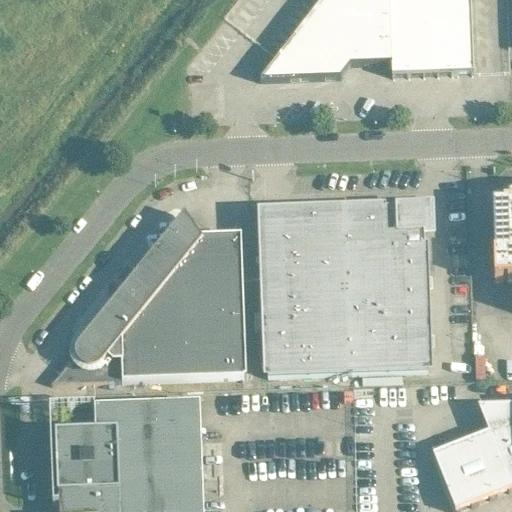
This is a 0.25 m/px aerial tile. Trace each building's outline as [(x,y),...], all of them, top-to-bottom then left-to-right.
[(327,0),(278,63),(279,63),(280,84),(340,82),(351,69),(391,68),(392,81),(473,78),(469,0),(327,0)] [(511,208),(503,209),(503,210),(504,210),(504,216),(499,221),(497,222),(498,259),(493,259),(494,286),(511,285),(511,208)] [(428,376),(423,222),(416,215),(378,217),(378,221),(262,224),(267,382),(428,376)] [(244,383),(239,244),(239,243),(202,244),(184,219),(157,253),(148,246),(147,247),(156,254),(150,269),(149,268),(144,269),(136,278),(127,270),(120,279),(130,286),(122,296),(78,350),(77,351),(77,352),(76,355),(75,356),(75,357),(75,360),(51,389),(244,383)] [(466,244),(466,233),(456,233),(456,244),(466,244)] [(203,511),(200,408),(94,412),(95,436),(55,437),(57,511),(203,511)] [(511,409),(478,411),(488,437),(433,460),(453,511),(466,511),(511,494),(511,409)] [(337,429),(313,429),(313,441),(337,440),(337,429)]
